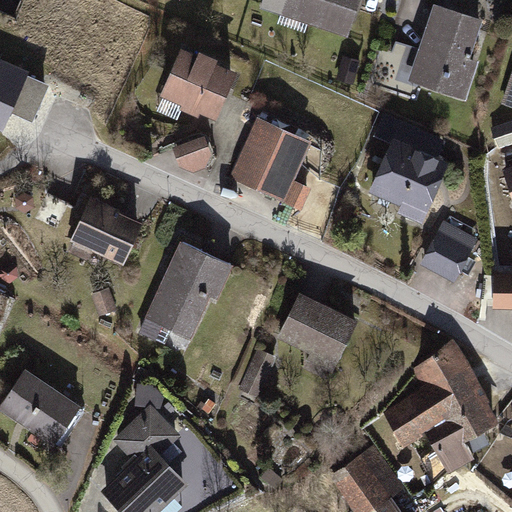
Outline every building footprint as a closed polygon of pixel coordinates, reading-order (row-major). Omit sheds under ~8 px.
[(23,0),(0,0),(0,11),(15,19),(23,0)] [(350,33),(360,0),(265,0),(264,6),(285,12),(287,7),(313,15),(311,21),(350,33)] [(481,18),(439,5),(424,51),(431,54),(421,83),(465,97),(476,66),(466,63),(468,57),(472,58),(473,54),(470,53),(481,18)] [(201,107),(217,113),(234,74),(214,66),(216,61),(201,54),(199,59),(185,53),(168,92),(187,100),(185,105),(199,112),(201,107)] [(354,81),(360,63),(347,58),(341,77),(354,81)] [(0,72),(0,116),(16,80),(0,72)] [(47,84),(27,74),(21,87),(41,96),(47,84)] [(284,131),(266,123),(242,179),(284,198),(291,180),(274,172),(270,165),(284,131)] [(511,142),(511,124),(495,130),(501,146),(511,142)] [(205,138),(178,148),(183,165),(194,170),(207,165),(211,154),(205,138)] [(396,141),(375,188),(407,202),(404,210),(423,219),(438,183),(433,169),(438,159),(396,141)] [(121,260),(139,220),(96,201),(74,250),(89,257),(93,247),(121,260)] [(447,224),(427,262),(455,277),(475,239),(447,224)] [(233,264),(184,242),(143,332),(165,342),(171,329),(191,338),(210,295),(217,298),(233,264)] [(511,274),(501,275),(501,305),(511,305),(511,274)] [(118,306),(107,282),(89,290),(100,314),(118,306)] [(301,295),(282,334),(338,361),(356,322),(301,295)] [(479,392),(451,343),(420,369),(430,386),(388,414),(403,442),(448,416),(450,420),(428,431),(438,448),(424,459),(436,481),(449,468),(452,469),(471,457),(462,443),(496,422),(479,392)] [(259,395),(276,357),(260,350),(243,388),(259,395)] [(26,370),(2,407),(56,443),(81,407),(26,370)] [(128,511),(153,511),(185,482),(158,454),(178,435),(152,408),(119,439),(137,457),(127,467),(130,469),(108,491),(128,511)] [(364,511),(396,511),(387,499),(404,487),(374,446),(336,473),(364,511)]
